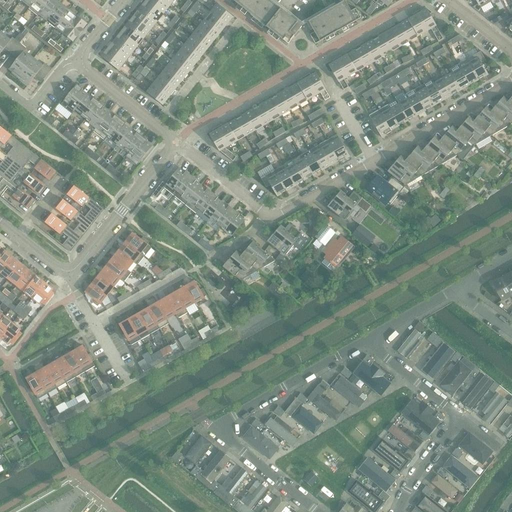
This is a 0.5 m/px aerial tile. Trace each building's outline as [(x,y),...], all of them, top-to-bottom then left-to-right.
[(38,16),(39,14),(49,0),(36,0),(30,7),(28,9),(38,16)] [(49,0),(39,14),(47,21),(60,4),(55,0),(49,0)] [(161,0),(147,0),(146,1),(163,14),(169,6),(161,0)] [(232,0),(288,44),(302,26),(269,0),(232,0)] [(491,2),(489,0),(476,0),(481,8),(491,2)] [(146,1),(140,9),(156,22),(163,14),(146,1)] [(315,45),(361,18),(356,9),(351,11),(345,1),(309,22),(315,32),(310,35),(315,45)] [(11,7),(6,3),(3,7),(8,11),(11,7)] [(374,3),(370,8),(374,12),(378,6),(374,3)] [(47,21),(56,27),(69,11),(60,4),(47,21)] [(217,5),(211,13),(226,26),(228,24),(227,23),(231,19),(232,19),(233,17),(217,5)] [(140,9),(134,17),(150,30),(156,22),(140,9)] [(196,14),(191,10),(188,14),(194,18),(196,14)] [(427,10),(418,15),(427,31),(431,29),(438,42),(444,39),(436,26),(427,10)] [(56,27),(64,34),(77,18),(77,17),(69,11),(56,27)] [(14,17),(19,21),(22,17),(17,13),(14,17)] [(225,27),(226,26),(211,13),(204,21),(220,34),(222,32),(221,31),(225,27)] [(418,15),(409,20),(418,36),(427,31),(418,15)] [(27,21),(22,17),(19,21),(24,25),(27,21)] [(77,17),(77,18),(64,34),(73,41),(77,36),(78,37),(83,31),(82,30),(86,24),(77,17)] [(134,17),(127,25),(144,38),(150,30),(134,17)] [(494,25),(501,21),(499,17),(490,22),(494,25)] [(409,20),(400,25),(409,41),(418,36),(409,20)] [(219,35),(220,34),(204,21),(198,29),(214,42),(215,40),(215,39),(218,35),(219,35)] [(127,25),(121,33),(137,46),(144,38),(127,25)] [(400,25),(391,30),(400,46),(409,41),(400,25)] [(32,30),(37,34),(40,30),(35,26),(32,30)] [(212,43),(214,42),(198,29),(192,37),(207,50),(209,48),(208,47),(212,43)] [(45,34),(40,30),(37,34),(42,38),(45,34)] [(391,30),(382,36),(392,51),(400,46),(391,30)] [(10,40),(1,33),(0,34),(0,54),(4,49),(11,54),(20,43),(12,38),(10,40)] [(121,33),(114,41),(131,54),(137,46),(121,33)] [(176,37),(172,34),(166,42),(169,45),(170,45),(176,37)] [(382,36),(374,41),(383,56),(392,51),(382,36)] [(206,51),(207,50),(192,37),(185,45),(201,58),(202,56),(202,55),(205,50),(206,51)] [(47,43),(53,47),(56,44),(50,39),(47,43)] [(114,41),(108,49),(125,62),(131,54),(114,41)] [(374,41),(365,46),(374,61),(383,56),(374,41)] [(27,49),(20,43),(11,54),(18,59),(10,70),(14,73),(13,74),(18,78),(33,59),(25,52),(27,49)] [(63,49),(56,44),(53,47),(60,53),(63,49)] [(200,59),(201,58),(185,45),(179,53),(194,66),(196,64),(195,63),(199,58),(200,59)] [(365,46),(356,51),(365,67),(374,61),(365,46)] [(118,70),(125,62),(108,49),(102,57),(118,70)] [(356,51),(347,56),(356,72),(365,67),(356,51)] [(481,52),(467,60),(479,80),(488,74),(482,63),(486,61),(481,52)] [(193,67),(194,66),(179,53),(172,61),(188,74),(190,71),(189,71),(193,66),(193,67)] [(347,56),(338,61),(347,77),(356,72),(347,56)] [(150,69),(156,61),(152,58),(146,66),(150,69)] [(42,66),(33,59),(18,78),(24,83),(25,81),(29,84),(37,74),(44,80),(52,69),(45,63),(42,66)] [(458,65),(460,69),(461,69),(470,85),(479,80),(467,60),(458,65)] [(187,75),(188,74),(172,61),(166,69),(182,82),(183,79),(186,74),(187,75)] [(344,79),(347,77),(338,61),(329,66),(338,82),(339,82),(344,91),(349,88),(344,79)] [(458,65),(449,70),(452,74),(461,90),(470,85),(461,69),(460,69),(458,65)] [(143,68),(139,73),(145,77),(148,72),(143,68)] [(181,83),(182,82),(166,69),(160,77),(175,90),(177,87),(176,87),(180,82),(181,83)] [(139,73),(135,78),(140,83),(145,77),(139,73)] [(316,74),(307,79),(316,95),(320,93),(325,101),(330,98),(325,90),(326,89),(316,74)] [(452,74),(443,79),(452,95),(461,90),(452,74)] [(174,91),(175,90),(160,77),(153,85),(169,97),(171,95),(170,95),(174,90),(174,91)] [(443,79),(434,84),(443,100),(452,95),(443,79)] [(297,85),(306,100),(315,96),(306,80),(297,85)] [(443,100),(434,84),(432,80),(423,85),(425,89),(434,105),(443,100)] [(72,114),(75,111),(75,110),(87,95),(81,91),(83,89),(77,85),(61,105),(72,114)] [(168,99),(169,97),(153,85),(147,93),(162,106),(164,103),(167,98),(168,99)] [(289,90),(298,105),(307,101),(306,100),(297,85),(289,90)] [(423,85),(414,90),(417,94),(426,110),(434,105),(425,89),(423,85)] [(280,95),(289,110),(298,106),(298,105),(289,90),(280,95)] [(405,95),(408,100),(417,115),(426,110),(417,94),(414,90),(405,95)] [(92,100),(87,95),(75,110),(75,111),(86,119),(99,102),(94,98),(92,100)] [(271,100),(281,115),(289,111),(289,110),(280,95),(271,100)] [(497,109),(494,114),(493,114),(508,126),(511,124),(511,105),(510,104),(511,104),(503,98),(495,108),(497,109)] [(263,105),(272,120),(281,116),(281,115),(271,100),(263,105)] [(408,100),(399,105),(408,120),(417,115),(408,100)] [(408,120),(399,105),(396,101),(388,106),(390,110),(399,126),(408,120)] [(105,107),(99,102),(86,119),(96,127),(96,128),(108,113),(103,108),(105,107)] [(254,110),(263,125),(272,121),(272,120),(263,105),(254,110)] [(388,106),(379,111),(381,115),(390,131),(391,130),(399,126),(390,110),(388,106)] [(480,119),(476,124),(491,136),(508,126),(493,114),(494,114),(486,108),(478,118),(480,119)] [(322,109),(315,112),(317,117),(324,113),(322,109)] [(246,115),(255,130),(263,126),(263,125),(254,110),(246,115)] [(381,115),(379,111),(369,116),(382,138),(392,132),(391,130),(390,131),(381,115)] [(311,121),(317,117),(315,112),(308,116),(311,121)] [(114,117),(108,113),(96,128),(96,127),(93,131),(104,140),(107,137),(107,136),(121,119),(115,115),(114,117)] [(237,120),(246,135),(255,131),(255,130),(246,115),(237,120)] [(45,121),(51,126),(54,121),(49,117),(45,121)] [(463,129),(459,134),(474,146),(491,136),(476,124),(469,118),(461,128),(463,129)] [(126,124),(121,119),(107,136),(107,137),(118,145),(130,130),(125,126),(126,124)] [(228,125),(237,140),(246,136),(246,135),(237,120),(228,125)] [(220,130),(229,145),(237,141),(237,140),(228,125),(220,130)] [(13,148),(7,155),(7,156),(15,162),(26,148),(0,126),(0,141),(6,146),(8,143),(13,148)] [(446,139),(442,144),(457,156),(474,146),(459,134),(452,128),(444,138),(446,139)] [(62,134),(69,140),(72,135),(66,130),(62,134)] [(135,134),(130,130),(118,145),(128,153),(129,154),(142,137),(137,132),(135,134)] [(225,148),(229,145),(220,130),(210,135),(219,151),(233,162),(237,157),(225,148)] [(78,140),(72,135),(69,140),(75,144),(78,140)] [(148,141),(142,137),(129,154),(128,153),(125,157),(137,166),(152,147),(146,143),(148,141)] [(429,149),(425,153),(425,154),(440,166),(457,156),(442,144),(435,138),(427,147),(429,149)] [(286,139),(281,142),(284,146),(288,153),(293,150),(289,143),(288,143),(286,139)] [(339,139),(330,145),(340,162),(349,156),(339,139)] [(327,140),(319,146),(330,165),(338,161),(339,162),(340,162),(330,145),(327,140)] [(495,141),(492,145),(504,154),(507,150),(495,141)] [(91,157),(94,153),(97,149),(91,144),(84,152),(91,157)] [(309,151),(312,155),(321,171),(330,165),(319,146),(309,151)] [(412,159),(408,163),(408,164),(423,176),(440,166),(425,154),(425,153),(418,147),(410,157),(412,159)] [(23,169),(23,168),(30,161),(35,165),(33,168),(51,182),(57,174),(62,177),(26,148),(15,162),(23,169)] [(0,159),(2,162),(0,164),(0,172),(4,176),(15,162),(7,156),(7,155),(0,149),(0,159)] [(100,157),(94,153),(91,157),(96,161),(100,157)] [(312,155),(303,160),(312,176),(321,171),(312,155)] [(405,186),(423,176),(408,164),(408,163),(401,157),(393,167),(394,169),(390,174),(405,186)] [(303,160),(294,165),(304,181),(312,176),(303,160)] [(47,187),(23,168),(23,169),(15,162),(4,176),(12,183),(12,182),(18,175),(24,179),(22,182),(40,196),(47,187)] [(284,167),(286,170),(295,186),(304,181),(294,165),(293,162),(284,167)] [(105,169),(112,174),(116,170),(109,165),(105,169)] [(179,169),(164,188),(175,197),(191,176),(186,172),(184,173),(179,169)] [(503,182),(509,175),(503,169),(497,177),(503,182)] [(121,174),(116,170),(112,174),(118,179),(121,174)] [(286,170),(277,175),(286,191),(295,186),(286,170)] [(277,196),(286,191),(277,175),(275,171),(261,179),(266,188),(270,185),(277,196)] [(26,193),(12,182),(12,183),(4,176),(0,181),(0,196),(24,215),(25,215),(1,196),(7,188),(13,193),(11,195),(29,210),(36,201),(30,196),(26,193)] [(197,180),(191,176),(175,197),(186,205),(201,186),(195,182),(197,180)] [(409,191),(392,178),(387,184),(378,176),(373,183),(370,183),(368,186),(368,188),(367,190),(386,206),(388,203),(391,205),(399,194),(404,198),(409,191)] [(91,210),(85,217),(84,218),(93,224),(104,210),(68,182),(72,185),(66,193),(83,208),(85,205),(91,210)] [(206,191),(201,186),(186,205),(197,214),(200,210),(199,210),(213,193),(207,189),(206,191)] [(334,204),(330,209),(346,221),(354,211),(353,210),(357,205),(366,213),(371,206),(362,199),(353,192),(349,198),(341,192),(333,202),(334,204)] [(218,198),(213,193),(199,210),(200,210),(210,219),(222,204),(217,199),(218,198)] [(80,224),(74,231),(73,232),(82,238),(93,224),(84,218),(85,217),(61,199),(54,207),(72,221),(74,219),(80,224)] [(155,209),(161,214),(165,209),(159,204),(155,209)] [(227,208),(222,204),(210,219),(221,227),(234,210),(229,206),(227,208)] [(393,207),(389,212),(396,217),(400,212),(393,207)] [(171,214),(165,209),(161,214),(167,219),(171,214)] [(240,215),(234,210),(221,227),(232,236),(244,221),(238,217),(240,215)] [(70,252),(82,238),(73,232),(74,231),(50,212),(43,221),(61,235),(63,233),(69,237),(62,245),(39,227),(70,252)] [(176,226),(183,231),(186,226),(180,221),(176,226)] [(326,223),(314,237),(317,240),(323,244),(325,246),(336,231),(326,223)] [(274,238),(270,243),(285,256),(294,245),(299,250),(307,240),(301,235),(302,234),(293,227),(289,224),(285,230),(281,227),(272,237),(274,238)] [(358,228),(353,234),(368,246),(373,240),(376,237),(361,225),(358,228)] [(192,231),(186,226),(183,231),(189,235),(192,231)] [(133,233),(126,242),(141,254),(141,253),(148,245),(147,245),(149,242),(143,238),(141,240),(133,233)] [(337,268),(353,248),(342,238),(338,243),(334,240),(326,250),(330,252),(325,258),(326,258),(322,263),(333,272),(336,267),(337,268)] [(198,243),(204,248),(208,244),(203,240),(202,239),(198,243)] [(317,240),(313,245),(318,249),(323,244),(317,240)] [(145,256),(141,253),(141,254),(126,242),(119,250),(134,262),(134,263),(137,266),(145,256)] [(247,254),(243,258),(243,259),(258,271),(276,261),(253,243),(245,252),(247,254)] [(215,249),(208,244),(204,248),(210,252),(215,249)] [(127,271),(128,270),(134,263),(134,262),(119,250),(113,259),(127,271)] [(0,257),(0,272),(1,273),(12,258),(4,252),(0,257)] [(241,281),(258,271),(243,259),(243,258),(236,252),(228,262),(230,264),(226,269),(241,281)] [(288,261),(281,255),(276,261),(283,267),(288,261)] [(1,273),(9,279),(20,264),(12,258),(1,273)] [(131,273),(128,270),(127,271),(113,259),(106,267),(121,279),(120,279),(124,282),(131,273)] [(9,279),(17,285),(28,271),(20,264),(9,279)] [(106,267),(99,276),(114,288),(120,279),(121,279),(106,267)] [(308,270),(301,278),(309,286),(316,277),(308,270)] [(17,285),(25,292),(36,277),(28,271),(17,285)] [(511,277),(510,274),(501,279),(511,296),(511,297),(511,277)] [(99,276),(92,284),(107,296),(114,288),(99,276)] [(25,292),(33,298),(44,283),(36,277),(25,292)] [(511,296),(501,279),(492,284),(502,301),(511,296)] [(195,282),(185,287),(195,303),(204,298),(204,297),(207,296),(203,289),(200,291),(195,282)] [(53,290),(44,283),(33,298),(41,305),(43,302),(46,305),(54,295),(51,292),(53,290)] [(100,305),(107,296),(92,284),(85,293),(94,300),(92,302),(98,307),(99,304),(100,305)] [(185,287),(176,293),(185,309),(186,309),(195,303),(185,287)] [(3,292),(8,296),(11,292),(6,288),(3,292)] [(17,297),(11,292),(8,296),(14,301),(17,297)] [(176,293),(167,298),(176,314),(178,319),(188,313),(186,309),(185,309),(176,293)] [(12,302),(6,298),(3,302),(8,307),(12,302)] [(167,298),(157,303),(167,320),(176,314),(167,298)] [(21,301),(17,307),(22,311),(27,306),(21,301)] [(157,303),(148,309),(157,325),(167,320),(157,303)] [(32,310),(27,306),(22,311),(28,315),(32,310)] [(14,311),(19,315),(22,311),(17,307),(14,311)] [(148,309),(139,314),(150,335),(160,329),(157,325),(148,309)] [(25,319),(28,315),(22,311),(19,315),(25,319)] [(139,314),(129,320),(139,336),(138,336),(141,340),(150,335),(139,314)] [(0,322),(0,337),(1,338),(12,324),(4,317),(0,322)] [(129,341),(138,336),(139,336),(129,320),(119,325),(125,334),(122,336),(126,342),(128,341),(129,341)] [(21,330),(12,324),(1,338),(9,345),(11,342),(14,345),(22,335),(19,332),(21,330)] [(433,344),(438,337),(433,333),(427,340),(433,344)] [(438,348),(443,341),(438,337),(433,344),(438,348)] [(83,346),(73,352),(83,368),(92,362),(95,360),(91,354),(88,355),(83,346)] [(85,372),(83,368),(73,352),(64,357),(76,378),(85,372)] [(456,363),(462,356),(457,352),(451,359),(456,363)] [(374,361),(367,355),(363,360),(370,366),(374,361)] [(66,383),(76,378),(64,357),(55,363),(64,379),(66,383)] [(476,367),(464,357),(461,362),(472,371),(476,367)] [(55,384),(64,379),(55,363),(45,368),(55,384)] [(475,378),(481,371),(476,367),(472,371),(470,374),(475,378)] [(57,388),(55,384),(45,368),(36,373),(48,394),(57,388)] [(352,374),(345,368),(341,373),(348,379),(352,374)] [(38,399),(48,394),(36,373),(26,379),(31,388),(29,390),(33,396),(35,395),(38,399)] [(330,387),(323,381),(319,386),(325,392),(330,387)] [(494,393),(499,386),(494,382),(489,389),(494,393)] [(334,392),(331,396),(336,400),(339,395),(334,392)] [(307,400),(300,394),(296,399),(303,405),(307,400)] [(293,417),(303,405),(296,399),(295,400),(285,412),(285,413),(290,417),(291,415),(293,417)] [(285,412),(278,407),(274,412),(281,418),(285,413),(285,412)] [(445,418),(438,412),(434,417),(441,423),(445,418)] [(263,425),(256,420),(252,425),(259,430),(263,425)] [(430,437),(423,431),(419,436),(426,442),(430,437)] [(17,435),(12,438),(15,444),(20,441),(17,435)] [(463,455),(456,449),(452,454),(459,460),(463,455)] [(415,455),(408,450),(404,455),(406,457),(411,461),(415,455)] [(177,462),(182,455),(177,451),(171,458),(177,462)] [(403,470),(411,461),(406,457),(399,466),(403,470)] [(199,473),(201,471),(196,466),(190,473),(196,478),(209,488),(213,484),(199,473)] [(448,473),(441,468),(437,473),(444,479),(448,473)] [(402,475),(400,474),(395,470),(390,475),(397,480),(402,475)] [(309,475),(304,481),(311,487),(316,481),(309,475)] [(220,485),(220,486),(215,481),(213,484),(209,488),(214,493),(228,504),(233,496),(225,490),(226,489),(220,485)] [(433,492),(426,486),(422,492),(426,495),(429,497),(433,492)] [(390,497),(386,494),(383,491),(379,496),(386,502),(390,497)] [(459,494),(454,500),(459,503),(464,497),(459,494)] [(233,508),(238,501),(233,496),(228,504),(233,508)]
